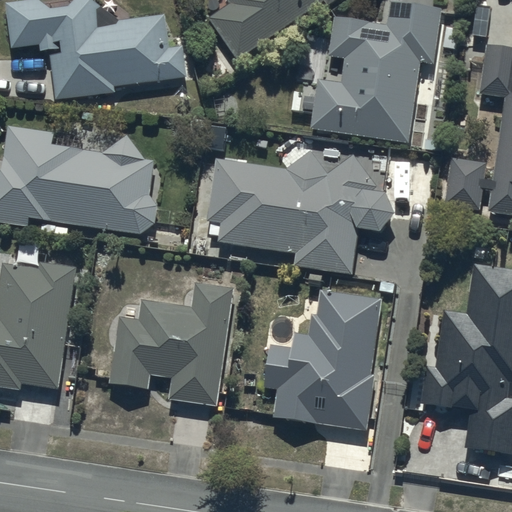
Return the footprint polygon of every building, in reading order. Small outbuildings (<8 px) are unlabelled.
[(115,90),(114,83),(186,75),(183,49),(188,49),(187,36),(176,37),(177,44),(167,46),(163,12),(129,16),(128,14),(111,0),(109,0),(104,7),(95,0),(70,0),(68,3),(48,5),(40,0),(8,0),(5,0),(10,45),(38,42),(39,47),(48,46),(54,97),(115,90)] [(207,14),(236,58),(320,0),(323,0),(327,4),(331,0),(227,0),(228,2),(207,14)] [(316,77),(309,125),(408,140),(420,60),(432,62),(440,7),(395,0),(389,0),(386,23),(333,15),(328,53),(345,55),(341,81),(316,77)] [(479,92),(504,95),(492,179),(484,178),(486,161),(451,156),(444,203),(479,208),(482,186),(490,187),(487,210),(511,213),(511,45),(486,42),(479,92)] [(52,130),(7,124),(2,168),(0,168),(0,219),(26,224),(28,214),(42,216),(40,229),(69,234),(72,222),(139,232),(154,221),(157,204),(149,193),(152,158),(144,157),(127,133),(104,150),(82,149),(70,144),(51,142),(52,130)] [(220,220),(217,240),(295,250),(293,264),(352,272),(358,225),(379,228),(394,210),(384,189),(372,187),(376,184),(350,147),(312,144),(286,167),(215,156),(205,218),(220,220)] [(0,384),(19,388),(20,381),(58,387),(75,266),(38,260),(37,266),(2,261),(0,272),(0,384)] [(511,267),(473,262),(466,312),(443,309),(442,314),(419,311),(412,365),(425,366),(421,400),(470,406),(465,445),(511,451),(511,396),(506,396),(508,380),(511,380),(511,267)] [(216,404),(233,287),(193,281),(190,305),(141,298),(138,317),(119,315),(109,380),(147,386),(149,372),(172,376),(169,397),(216,404)] [(370,372),(382,297),(319,288),(316,313),(311,312),(308,332),(292,330),(290,346),(269,343),(263,385),(277,387),(273,415),(366,428),(374,373),(370,372)]
